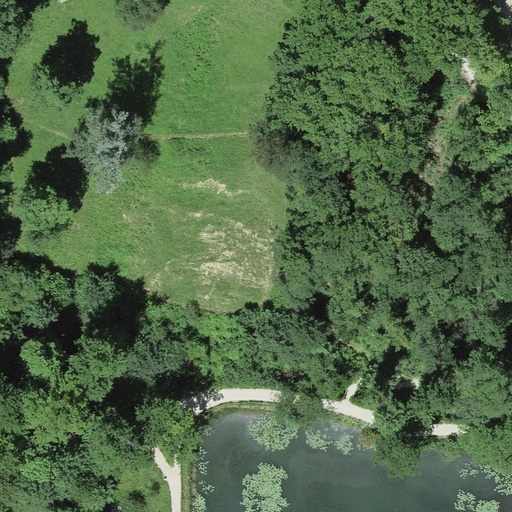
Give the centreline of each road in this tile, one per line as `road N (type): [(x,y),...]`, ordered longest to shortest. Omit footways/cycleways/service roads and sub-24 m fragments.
road 1 (track): [(511,425),(433,423),(226,391),(178,402),(0,489)]
road 2 (track): [(450,0),(464,51),(511,102)]
